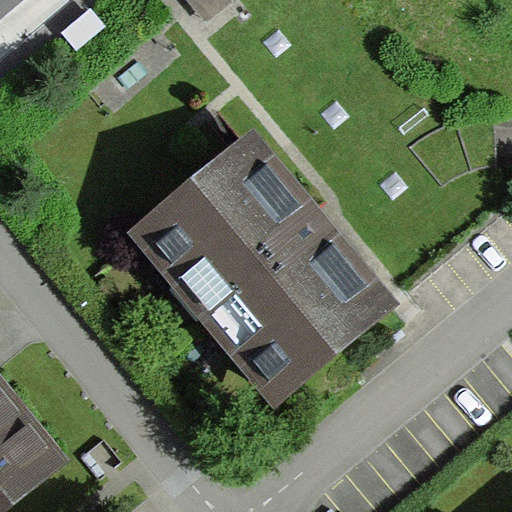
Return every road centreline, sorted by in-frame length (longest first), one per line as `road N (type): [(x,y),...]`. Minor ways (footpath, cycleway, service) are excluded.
road 1 (residential): [(205,511),(0,255)]
road 2 (residential): [(264,511),(511,298)]
